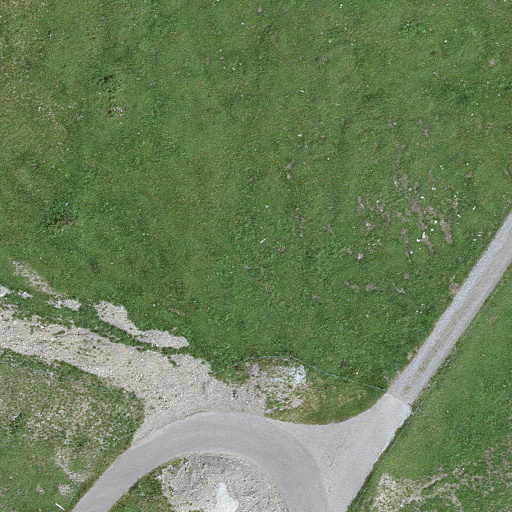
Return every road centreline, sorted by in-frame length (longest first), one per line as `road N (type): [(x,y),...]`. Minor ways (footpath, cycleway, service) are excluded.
road 1 (track): [(316,511),(511,235)]
road 2 (track): [(315,511),(284,457),(195,432),(115,482),(87,511)]
